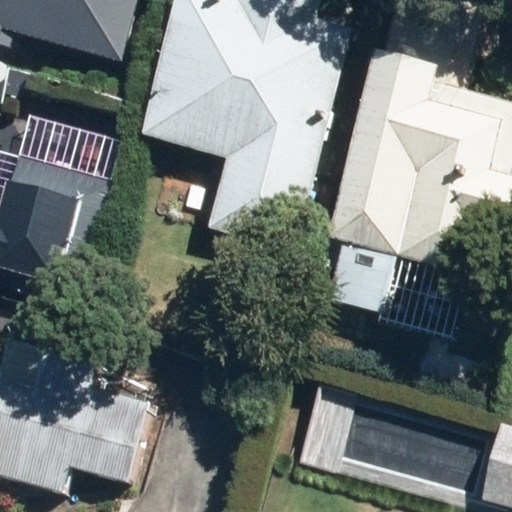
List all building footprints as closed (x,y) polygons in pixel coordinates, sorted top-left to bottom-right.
[(0,0),(0,45),(1,43),(12,46),(15,34),(128,65),(146,0),(0,0)] [(247,0),(190,0),(154,138),(236,159),(217,231),(304,253),(363,31),(331,23),(336,0),(249,0),(250,1),(247,0)] [(452,69),(391,53),(340,242),(354,246),(338,305),(455,336),(471,276),(484,280),(496,235),(511,239),(511,102),(447,85),(452,69)] [(119,182),(28,155),(6,148),(0,167),(0,267),(59,285),(70,250),(96,257),(119,182)] [(0,433),(6,435),(0,456),(0,474),(70,493),(77,468),(134,483),(156,404),(100,389),(105,368),(19,345),(0,415),(0,433)] [(511,442),(506,442),(500,479),(511,480),(511,442)]
